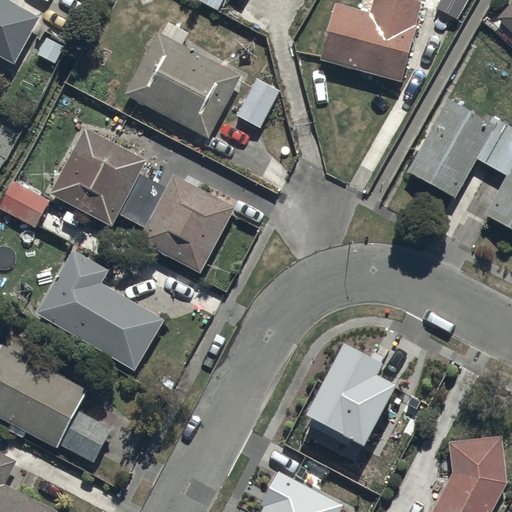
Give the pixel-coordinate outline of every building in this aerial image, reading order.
[(0,0),(0,58),(15,67),(41,20),(3,0),(0,0)] [(196,0),(217,12),(223,0),(196,0)] [(422,4),(405,0),(374,0),(370,15),(336,7),(321,63),(402,84),(422,4)] [(470,0),(441,0),(435,11),(458,23),(470,0)] [(511,3),(496,23),(511,36),(511,3)] [(243,78),(157,36),(126,97),(212,140),(243,78)] [(281,94),(258,83),(241,121),(264,131),(274,110),(281,94)] [(406,174),(455,201),(477,161),(508,179),(488,216),(511,229),(511,129),(498,122),(495,126),(447,99),(406,174)] [(85,130),(50,197),(113,229),(120,215),(146,229),(140,242),(202,276),(236,209),(175,178),(169,189),(142,175),(148,163),(85,130)] [(0,211),(36,229),(50,202),(13,183),(0,209),(0,211)] [(34,315),(135,373),(166,323),(105,286),(111,276),(72,252),(34,315)] [(90,393),(3,348),(0,353),(0,420),(58,450),(60,446),(96,464),(113,430),(80,414),(90,393)] [(342,429),(322,420),(307,454),(381,488),(423,400),(367,374),(342,429)] [(453,475),(434,511),(493,511),(506,487),(503,440),(450,445),(453,475)] [(19,464),(0,454),(0,511),(58,511),(7,486),(19,464)]
